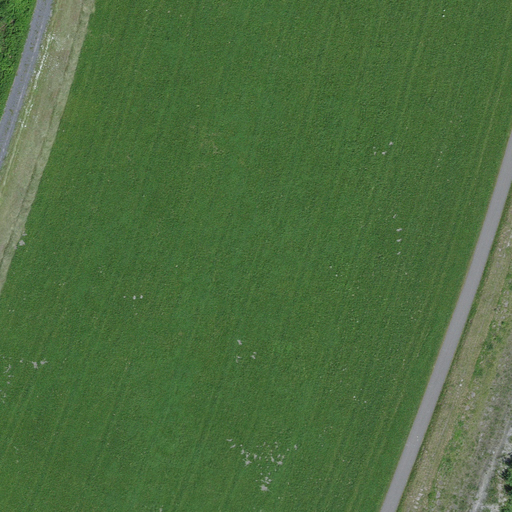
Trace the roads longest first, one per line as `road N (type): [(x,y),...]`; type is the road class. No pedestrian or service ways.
road 1 (track): [(511,157),(386,511)]
road 2 (track): [(51,0),(0,179)]
